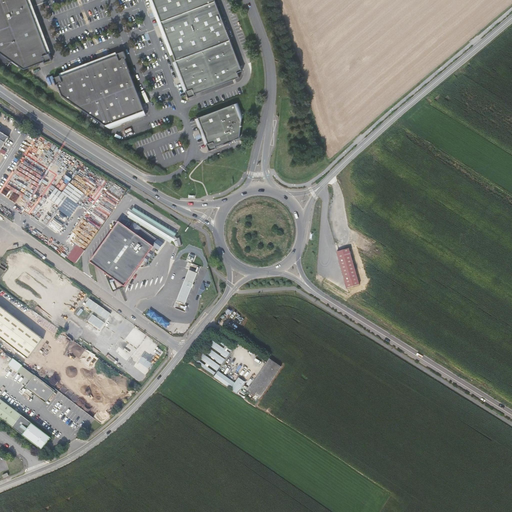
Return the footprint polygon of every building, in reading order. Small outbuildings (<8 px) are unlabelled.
[(50,54),(50,52),(48,53),(36,22),(27,0),(0,0),(0,52),(25,70),(45,61),(46,62),(53,59),(50,54)] [(27,0),(48,53),(50,52),(51,52),(31,0),(27,0)] [(155,3),(153,0),(149,0),(165,40),(171,55),(174,54),(162,21),(155,3)] [(153,0),(162,21),(216,1),(215,0),(153,0)] [(231,40),(216,1),(162,21),(174,54),(177,61),(231,40)] [(231,40),(177,61),(183,77),(187,91),(186,91),(189,98),(196,96),(195,94),(232,80),(239,77),(238,73),(242,71),(242,69),(231,40)] [(109,128),(110,127),(146,113),(125,58),(126,57),(124,50),(117,53),(117,54),(106,59),(87,66),(68,73),(61,76),(60,74),(53,77),(56,84),(57,83),(62,94),(109,128)] [(116,52),(86,63),(87,66),(117,54),(117,53),(116,52)] [(187,91),(177,61),(173,62),(185,92),(186,91),(187,91)] [(86,63),(60,73),(60,74),(61,76),(87,66),(86,63)] [(198,117),(208,143),(206,144),(209,151),(216,148),(216,147),(239,138),(242,118),(236,103),(198,117)] [(195,118),(205,144),(206,144),(208,143),(203,131),(198,117),(195,118)] [(68,185),(61,195),(67,199),(76,205),(83,195),(68,185)] [(60,209),(67,199),(61,195),(55,191),(48,201),(60,209)] [(130,209),(126,217),(171,240),(175,232),(130,209)] [(119,221),(91,262),(126,287),(144,260),(147,262),(156,249),(157,248),(160,249),(164,243),(135,223),(130,229),(119,221)] [(76,264),(85,250),(76,244),(67,258),(76,264)] [(342,250),(339,251),(351,286),(363,282),(351,247),(342,250)] [(190,271),(185,282),(192,284),(197,273),(190,271)] [(191,288),(184,285),(178,302),(185,304),(191,288)] [(107,319),(111,313),(90,299),(86,305),(107,319)] [(0,336),(29,359),(45,339),(0,305),(0,336)] [(200,359),(219,370),(233,347),(222,341),(220,344),(213,340),(209,346),(208,346),(200,359)] [(268,362),(279,370),(281,366),(271,358),(268,362)] [(260,398),(279,370),(268,362),(249,390),(260,398)] [(19,371),(31,381),(35,376),(23,366),(19,371)] [(234,390),(238,384),(219,371),(215,377),(234,390)] [(56,391),(35,375),(35,376),(31,381),(26,387),(46,403),(56,391)] [(12,408),(0,398),(0,417),(3,420),(11,426),(41,449),(47,441),(50,437),(21,414),(12,408)]
